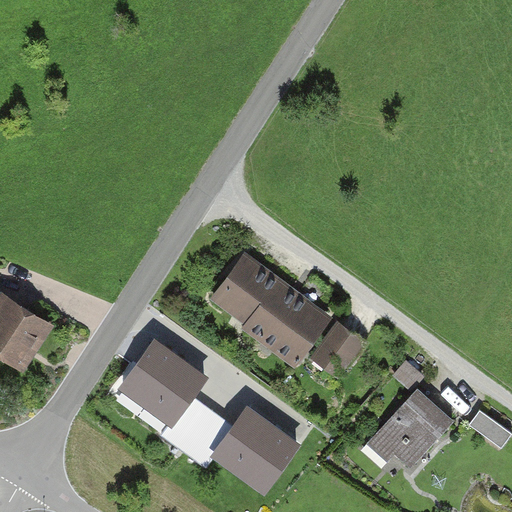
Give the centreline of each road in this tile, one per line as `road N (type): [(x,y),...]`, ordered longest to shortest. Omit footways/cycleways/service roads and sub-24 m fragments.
road 1 (residential): [(511,399),(213,182)]
road 2 (residential): [(213,182),(23,474)]
road 3 (residential): [(323,0),(213,182)]
